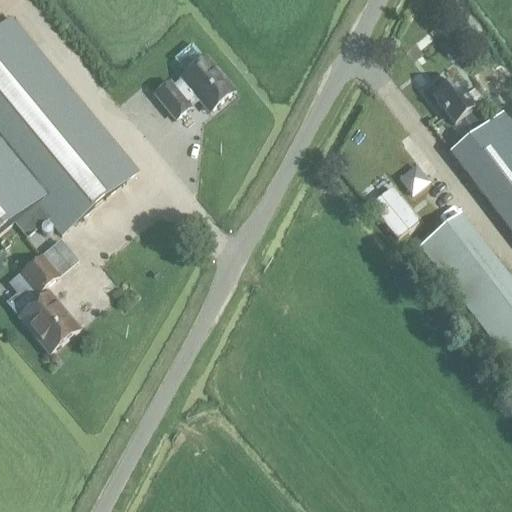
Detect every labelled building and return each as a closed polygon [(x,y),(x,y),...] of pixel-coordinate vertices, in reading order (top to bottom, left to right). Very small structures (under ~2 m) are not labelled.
[(138,178),(11,24),(0,32),(0,240),(36,211),(61,242),(138,178)] [(206,65),(205,66),(192,50),(174,65),(187,81),(182,85),(183,87),(173,94),(170,90),(155,102),(176,126),(190,114),(189,113),(198,105),(210,119),(234,99),(206,65)] [(473,96),(466,102),(455,88),(434,105),(455,131),(464,124),(476,140),(451,159),(511,236),(511,132),(502,120),(486,132),(474,116),(483,109),(473,96)] [(412,201),(428,189),(416,173),(400,185),(412,201)] [(393,193),(372,210),(398,242),(419,225),(393,193)] [(511,368),(511,283),(462,220),(421,252),(511,368)] [(41,306),(19,324),(50,361),(79,337),(45,295),(59,284),(42,264),(20,281),(41,306)]
